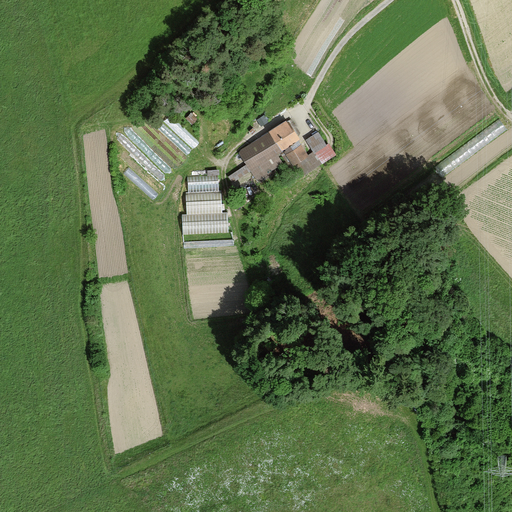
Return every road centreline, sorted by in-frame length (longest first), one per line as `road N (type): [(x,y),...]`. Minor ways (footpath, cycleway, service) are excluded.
road 1 (unclassified): [(389,0),(333,53),(299,117)]
road 2 (track): [(511,117),(481,73),(455,0)]
